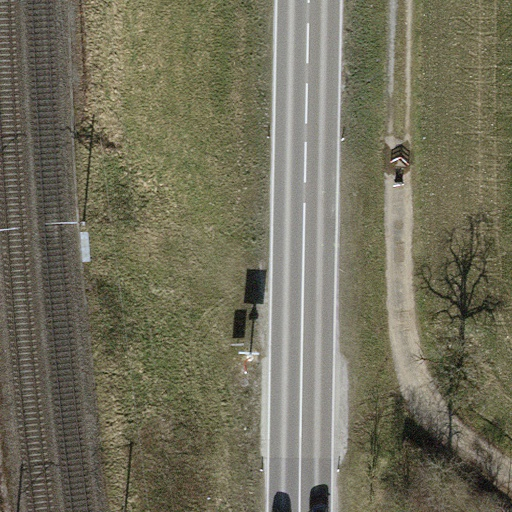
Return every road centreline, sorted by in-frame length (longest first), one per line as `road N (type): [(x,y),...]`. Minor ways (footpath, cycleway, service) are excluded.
road 1 (track): [(406,0),(400,315),(449,426),(511,471)]
road 2 (primary): [(303,511),(314,0)]
